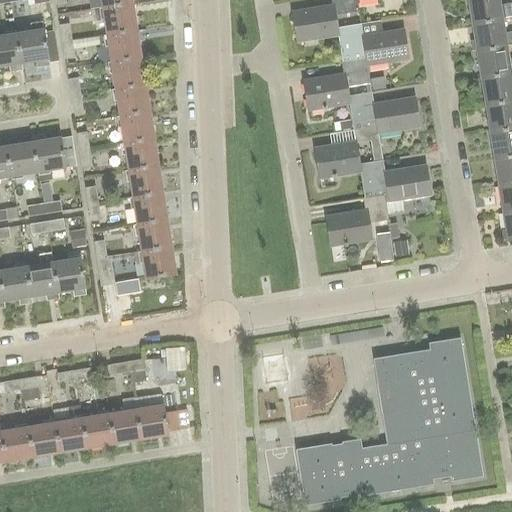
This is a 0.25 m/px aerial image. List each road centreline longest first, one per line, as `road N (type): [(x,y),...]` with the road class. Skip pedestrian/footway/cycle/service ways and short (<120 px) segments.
road 1 (residential): [(481,281),(433,0)]
road 2 (unclassified): [(213,324),(206,55)]
road 3 (residential): [(310,309),(269,50)]
road 4 (residential): [(213,324),(0,356)]
road 5 (unclassified): [(221,511),(213,324)]
road 6 (residential): [(481,281),(310,309)]
